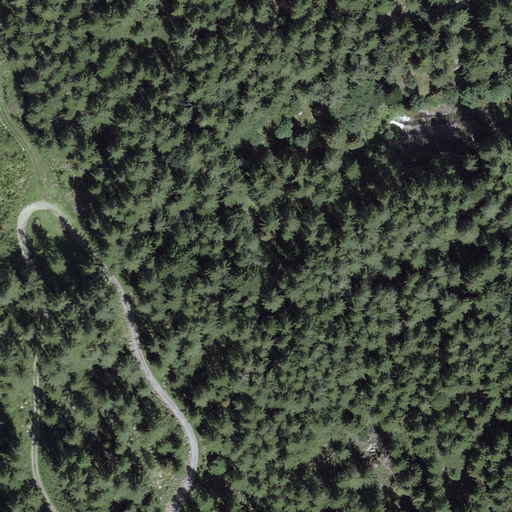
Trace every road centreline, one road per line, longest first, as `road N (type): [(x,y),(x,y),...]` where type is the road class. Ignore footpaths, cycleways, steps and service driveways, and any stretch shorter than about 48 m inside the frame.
road 1 (unclassified): [(55,209),(117,287),(145,370),(194,443),(176,511)]
road 2 (track): [(58,511),(42,485),(37,451),(45,306),(20,232),(28,209),(55,209)]
road 3 (track): [(43,205),(35,162),(0,93)]
